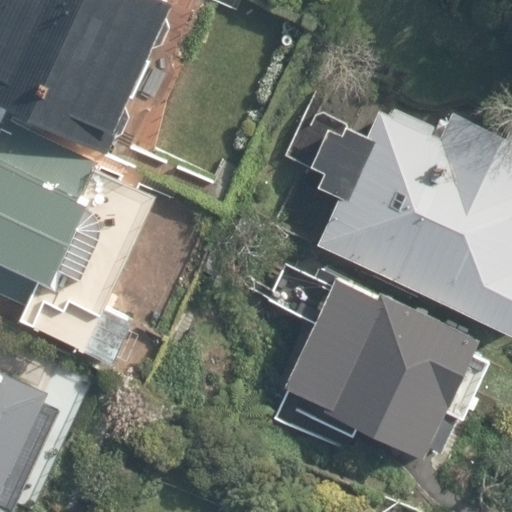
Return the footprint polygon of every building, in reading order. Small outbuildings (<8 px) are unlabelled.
[(0,0),(0,95),(104,144),(171,0),(0,0)] [(511,150),(406,70),(330,229),(511,326),(511,150)] [(343,116),(305,101),(281,161),(319,176),(343,116)] [(165,203),(0,129),(0,327),(91,368),(165,203)] [(479,343),(338,273),(284,381),(425,451),(479,343)] [(6,511),(56,398),(0,374),(0,511),(6,511)]
